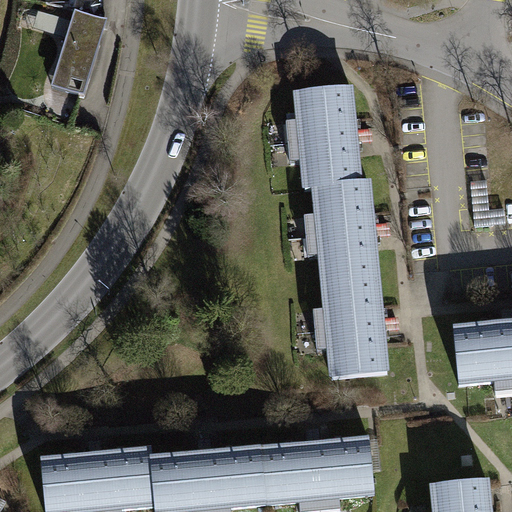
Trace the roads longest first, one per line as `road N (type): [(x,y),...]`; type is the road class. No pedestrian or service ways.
road 1 (tertiary): [(0,367),(91,281),(135,214),(183,98),(200,0)]
road 2 (residential): [(207,0),(379,33),(433,49),(511,90)]
